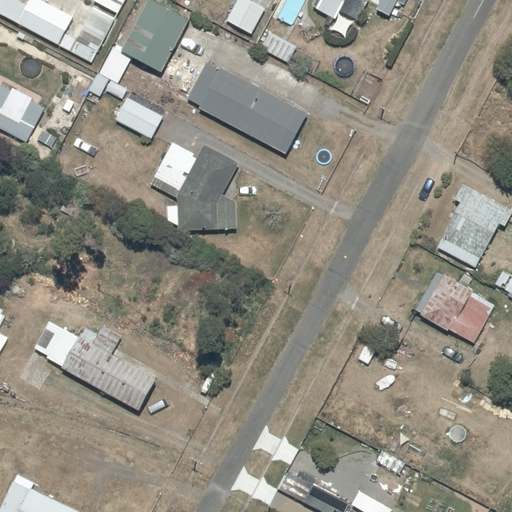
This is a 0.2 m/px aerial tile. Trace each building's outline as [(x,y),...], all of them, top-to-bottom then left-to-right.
[(0,0),(0,13),(93,63),(117,18),(94,6),(85,23),(41,0),(0,0)] [(188,21),(148,0),(144,0),(119,50),(113,47),(90,91),(101,97),(105,89),(122,98),(128,87),(119,83),(131,58),(161,74),(188,21)] [(265,8),(249,0),(237,0),(227,21),(251,34),(265,8)] [(320,0),(316,8),(335,18),(345,0),(320,0)] [(397,0),(378,0),(375,10),(391,17),(397,0)] [(297,46),(270,31),(261,48),(288,62),(297,46)] [(306,111),(207,61),(185,103),(284,153),(306,111)] [(163,115),(127,98),(116,120),(152,137),(163,115)] [(174,140),(152,184),(178,197),(179,204),(170,204),(170,229),(235,230),(235,200),(219,199),(237,163),(204,146),(200,154),(174,140)] [(511,213),(511,209),(462,185),(455,200),(459,202),(436,248),(476,267),(497,222),(506,226),(511,213)] [(511,273),(502,269),(494,286),(511,294),(511,273)] [(476,290),(442,274),(421,315),(480,344),(498,309),(473,296),(476,290)] [(159,379),(53,318),(34,350),(141,410),(159,379)] [(0,356),(11,337),(0,330),(0,356)] [(213,382),(191,372),(181,394),(203,404),(213,382)] [(78,511),(13,481),(0,508),(0,511),(78,511)]
